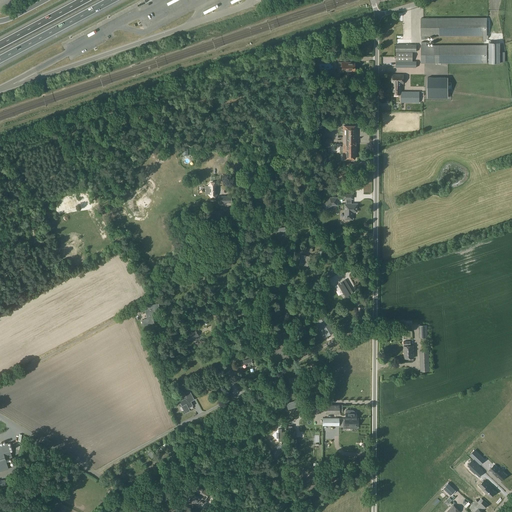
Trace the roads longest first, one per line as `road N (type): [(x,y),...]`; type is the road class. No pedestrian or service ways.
road 1 (unclassified): [(372,511),(376,17)]
road 2 (track): [(0,142),(376,17)]
road 3 (track): [(92,473),(236,394),(211,303),(219,279),(265,240)]
road 4 (unclassified): [(155,511),(0,416)]
road 5 (track): [(236,394),(374,319)]
road 6 (unknown): [(0,383),(131,309)]
road 7 (motorway): [(0,60),(112,0)]
